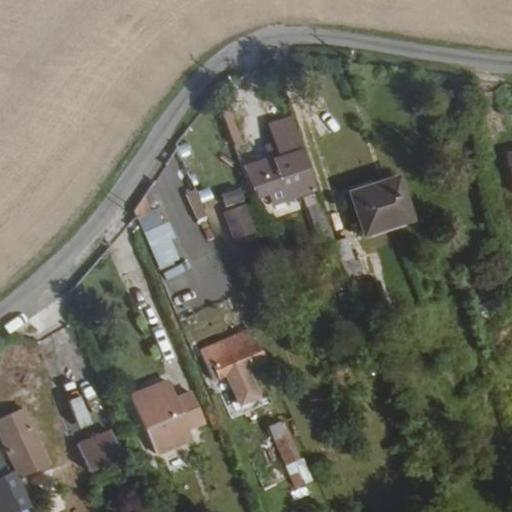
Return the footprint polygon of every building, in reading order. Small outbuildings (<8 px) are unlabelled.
[(308,167),(291,120),(276,124),(282,142),(275,145),(279,156),(271,158),(279,177),(283,189),(312,179),(308,167)] [(279,177),(271,158),(259,163),(267,182),(279,177)] [(400,217),(388,181),(347,194),(354,215),(351,217),(356,231),(400,217)] [(403,216),(391,181),(388,181),(400,217),(403,216)] [(246,200),(242,188),(222,194),(226,207),(246,200)] [(186,194),(198,221),(206,218),(194,191),(186,194)] [(349,211),(351,217),(354,215),(347,194),(344,195),(349,211)] [(247,203),(227,210),(237,238),(257,231),(247,203)] [(138,218),(145,233),(165,224),(158,209),(138,218)] [(350,281),(330,223),(318,227),(338,285),(350,281)] [(145,233),(161,270),(178,262),(168,240),(171,239),(165,224),(145,233)] [(357,262),(349,239),(339,241),(347,265),(357,262)] [(307,251),(297,256),(304,275),(315,270),(307,251)] [(374,349),(368,332),(357,336),(371,374),(381,371),(376,356),(374,349)] [(252,367),(223,380),(238,418),(262,409),(246,370),(265,362),(254,335),(226,346),(231,359),(245,352),(252,367)] [(226,346),(202,355),(208,369),(214,366),(220,380),(220,381),(223,380),(252,367),(245,352),(231,359),(226,346)] [(213,383),(220,380),(214,366),(208,369),(213,383)] [(177,370),(139,386),(164,443),(202,427),(196,415),(211,408),(199,381),(185,387),(177,370)] [(364,377),(353,382),(362,405),(373,401),(364,377)] [(0,430),(26,487),(35,482),(28,466),(39,462),(19,417),(12,420),(9,411),(0,415),(0,430)] [(296,488),(272,429),(267,430),(267,429),(257,433),(261,444),(262,443),(282,494),(296,488)] [(103,435),(70,449),(81,476),(114,462),(103,435)] [(0,511),(11,511),(29,504),(13,469),(8,470),(0,452),(0,511)]
